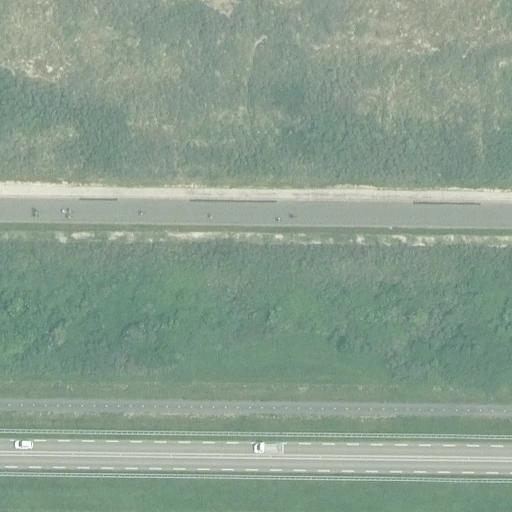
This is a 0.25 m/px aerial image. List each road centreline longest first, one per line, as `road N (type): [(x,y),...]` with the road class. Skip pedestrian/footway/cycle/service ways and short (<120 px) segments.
road 1 (primary): [(511,452),(0,444)]
road 2 (unclassified): [(0,207),(511,214)]
